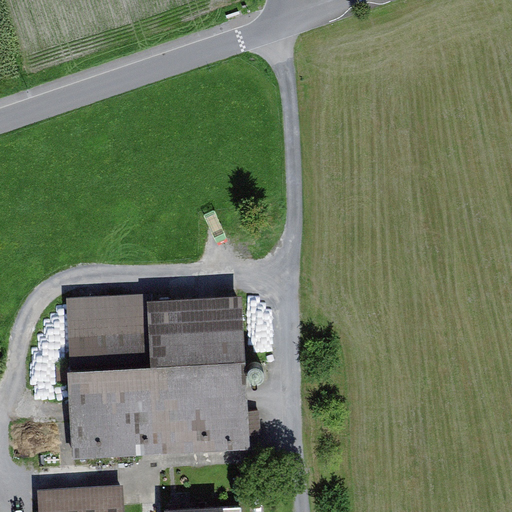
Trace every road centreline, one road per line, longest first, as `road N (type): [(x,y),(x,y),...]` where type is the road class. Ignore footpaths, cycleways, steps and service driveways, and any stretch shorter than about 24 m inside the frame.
road 1 (unclassified): [(309,511),(286,25)]
road 2 (residential): [(0,124),(286,25)]
